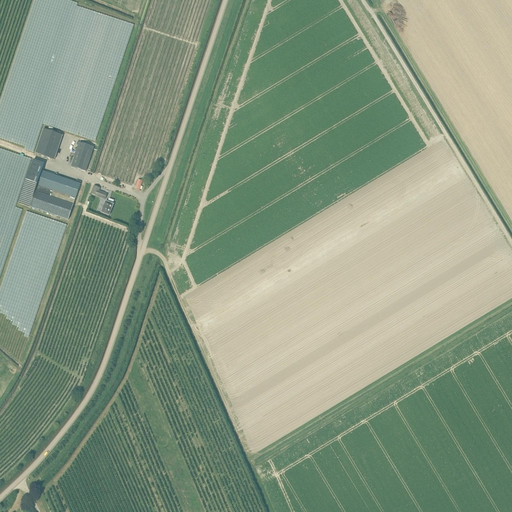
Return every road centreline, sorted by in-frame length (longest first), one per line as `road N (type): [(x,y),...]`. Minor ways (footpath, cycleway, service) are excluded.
road 1 (tertiary): [(0,497),(92,387),(225,0)]
road 2 (track): [(364,0),(511,241)]
